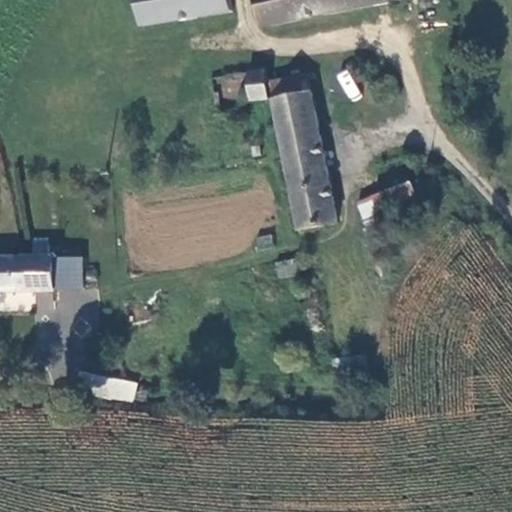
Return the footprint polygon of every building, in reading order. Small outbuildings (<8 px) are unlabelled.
[(235,15),(233,0),(142,0),(146,27),(235,15)] [(250,0),(256,32),(433,1),(432,0),(250,0)] [(247,69),(249,96),(270,94),(267,67),(247,69)] [(347,69),(336,75),(349,101),(361,95),(347,69)] [(278,96),(302,227),(342,220),(318,89),(278,96)] [(382,219),(436,202),(428,177),(374,193),(382,219)] [(0,288),(57,288),(57,251),(0,251),(0,288)] [(84,375),(82,396),(134,401),(136,380),(84,375)]
